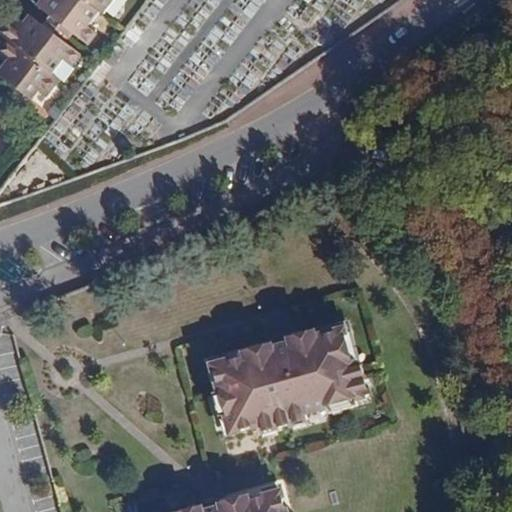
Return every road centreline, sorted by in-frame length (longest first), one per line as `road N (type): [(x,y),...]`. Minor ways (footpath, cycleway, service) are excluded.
road 1 (secondary): [(454,0),(296,123),(0,243)]
road 2 (track): [(461,511),(412,303),(296,123)]
